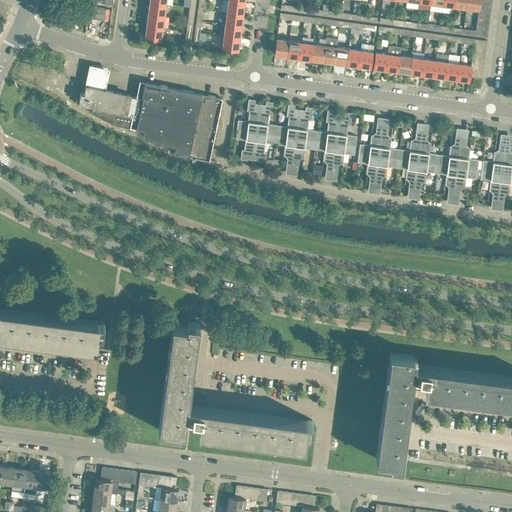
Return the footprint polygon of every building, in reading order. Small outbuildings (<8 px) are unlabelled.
[(243,13),(245,2),(233,0),(228,0),(227,11),(243,13)] [(479,4),(479,0),(467,0),(466,7),(478,9),(479,4)] [(164,15),(166,3),(150,1),(148,13),(164,15)] [(241,25),(243,13),(227,11),(226,23),(241,25)] [(163,27),(164,15),(148,13),(147,25),(163,27)] [(240,37),(241,25),(226,23),(224,35),(240,37)] [(161,39),(163,27),(147,25),(145,37),(161,39)] [(487,37),(488,30),(476,29),(476,30),(475,35),(487,37)] [(238,49),(240,37),(224,35),(222,47),(238,49)] [(334,62),(337,46),(337,39),(326,37),(325,44),(322,61),(334,62)] [(287,56),(289,39),(277,38),(275,54),(287,56)] [(298,57),(301,41),(289,39),(287,56),(298,57)] [(310,59),(313,42),(301,41),(298,57),(310,59)] [(322,61),(325,44),(313,42),(310,59),(322,61)] [(360,49),(358,65),(370,67),(372,50),(373,44),(361,43),(360,49)] [(397,71),(399,54),(400,46),(389,45),(388,53),(386,69),(397,71)] [(346,64),(348,47),(337,46),(334,62),(346,64)] [(358,65),(360,49),(348,47),(346,64),(358,65)] [(386,69),(388,53),(376,51),(373,68),(386,69)] [(409,72),(411,56),(399,54),(397,71),(409,72)] [(435,59),(433,76),(445,77),(447,60),(448,55),(436,54),(435,59)] [(421,74),(423,57),(411,56),(409,72),(421,74)] [(433,76),(435,59),(423,57),(421,74),(433,76)] [(456,79),(459,62),(447,60),(445,77),(456,79)] [(470,70),(471,64),(459,62),(456,79),(469,81),(470,76),(470,70)] [(109,71),(88,67),(85,84),(105,88),(109,71)] [(223,97),(170,86),(140,80),(136,96),(89,86),(85,105),(92,106),(92,112),(114,123),(136,128),(145,130),(144,135),(155,141),(176,146),(174,153),(209,160),(223,97)] [(257,131),(261,103),(255,102),(254,111),(249,110),(248,120),(238,119),(236,128),(257,131)] [(276,134),(278,124),(268,123),(269,113),(265,113),(266,104),(261,103),(257,131),(276,134)] [(296,136),(300,108),(295,107),(293,116),(289,116),(287,125),(278,124),(276,134),(296,136)] [(316,139),(317,129),(307,128),(309,118),(304,118),(305,109),(300,108),(296,136),(316,139)] [(335,141),(339,114),(334,113),(333,122),(328,121),(327,131),(317,129),(316,139),(335,141)] [(345,115),(339,114),(335,141),(356,144),(357,135),(347,133),(348,124),(344,123),(345,115)] [(378,155),(382,127),(377,126),(376,135),(371,134),(369,144),(360,143),(358,152),(378,155)] [(398,157),(399,148),(390,147),(391,137),(386,136),(387,128),(382,127),(378,155),(398,157)] [(253,159),(257,131),(236,128),(235,138),(245,139),(244,149),(249,150),(248,158),(253,159)] [(275,143),(276,134),(257,131),(253,159),(258,160),(260,151),(264,152),(265,142),(275,143)] [(418,160),(422,132),(416,132),(415,140),(410,139),(409,149),(399,148),(398,157),(418,160)] [(438,163),(439,153),(429,152),(430,142),(426,142),(427,133),(422,132),(418,160),(438,163)] [(292,164),(296,136),(276,134),(275,143),(285,144),(283,154),(288,155),(287,163),(292,164)] [(314,148),(316,139),(296,136),(292,164),(298,165),(299,157),(303,157),(305,147),(314,148)] [(457,165),(461,138),(456,137),(455,145),(450,145),(449,155),(439,153),(438,163),(457,165)] [(466,138),(461,138),(457,165),(477,168),(478,158),(469,157),(470,148),(465,147),(466,138)] [(332,169),(335,141),(316,139),(314,148),(324,150),(323,160),(327,160),(326,169),(332,169)] [(354,154),(356,144),(335,141),(332,169),(337,170),(338,162),(343,163),(344,152),(354,154)] [(501,171),(505,144),(500,143),(499,151),(494,151),(493,161),(482,159),(481,169),(501,171)] [(511,172),(511,152),(509,153),(510,144),(505,144),(501,171),(511,172)] [(375,183),(378,155),(358,152),(357,161),(367,163),(366,173),(371,173),(370,182),(375,183)] [(397,167),(398,157),(378,155),(375,183),(380,183),(381,175),(386,176),(387,165),(397,167)] [(414,188),(418,160),(398,157),(397,167),(406,168),(405,178),(410,179),(409,187),(414,188)] [(436,172),(438,163),(418,160),(414,188),(420,189),(421,180),(425,181),(427,171),(436,172)] [(454,193),(457,165),(438,163),(436,172),(446,173),(445,184),(449,184),(448,192),(454,193)] [(476,177),(477,168),(457,165),(454,193),(459,194),(460,186),(464,186),(466,176),(476,177)] [(497,199),(501,171),(481,169),(480,178),(490,179),(489,190),(493,190),(492,198),(497,199)] [(511,182),(511,172),(501,171),(497,199),(503,200),(504,192),(509,192),(510,182),(511,182)] [(0,332),(97,346),(100,320),(0,306),(0,332)] [(308,420),(203,405),(204,398),(189,396),(199,326),(173,322),(159,428),(182,431),(184,418),(201,420),(199,431),(304,445),(308,420)] [(376,457),(402,461),(412,383),(426,384),(425,390),(511,401),(511,375),(428,364),(428,367),(412,364),(413,354),(390,351),(376,457)] [(0,481),(13,483),(15,466),(2,465),(0,479),(0,481)] [(23,496),(27,468),(15,466),(13,483),(11,494),(23,496)] [(35,499),(36,486),(39,469),(27,468),(23,496),(23,497),(35,499)] [(36,486),(36,491),(48,493),(48,488),(51,471),(39,469),(36,486)] [(96,477),(94,489),(111,492),(117,493),(118,480),(112,480),(106,479),(101,478),(96,477)] [(143,492),(144,484),(139,483),(139,488),(138,488),(137,495),(145,496),(146,492),(143,492)] [(169,487),(163,486),(162,486),(160,498),(177,501),(178,489),(175,488),(169,487)] [(94,489),(93,501),(115,504),(117,493),(111,492),(94,489)] [(240,497),(234,496),(229,495),(228,508),(244,510),(246,498),(240,497)] [(154,498),(153,509),(159,510),(171,511),(175,511),(177,501),(160,498),(154,498)] [(21,511),(22,506),(14,505),(14,502),(10,501),(9,509),(21,511)] [(114,511),(115,504),(93,501),(91,511),(114,511)]
